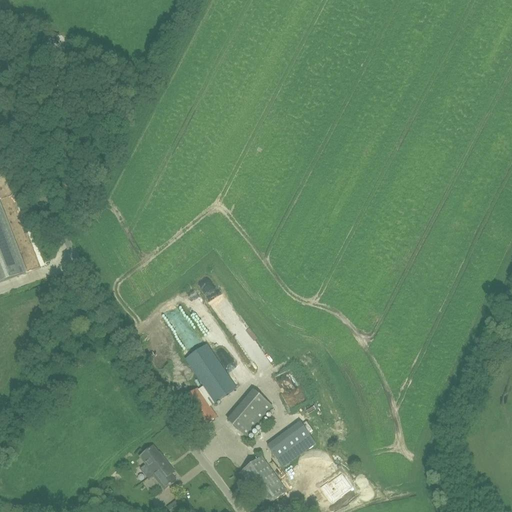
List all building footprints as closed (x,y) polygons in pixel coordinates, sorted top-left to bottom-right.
[(0,283),(27,273),(0,203),(0,283)] [(198,287),(187,292),(202,322),(213,317),(198,287)] [(236,389),(206,345),(185,359),(203,386),(198,390),(197,389),(182,399),(201,427),(216,417),(209,407),(236,389)] [(271,407),(257,395),(252,391),(226,421),(232,426),(232,425),(246,437),(271,407)] [(316,445),(309,436),(299,423),(267,447),(276,460),(282,469),(316,445)] [(139,457),(164,490),(175,482),(170,476),(174,472),(163,457),(160,459),(151,448),(139,457)] [(239,473),(264,508),(286,491),(261,457),(239,473)] [(341,474),(328,484),(327,483),(320,488),(331,505),(341,498),(340,497),(352,489),(341,474)] [(180,511),(187,507),(180,498),(166,508),(169,511),(180,511)]
